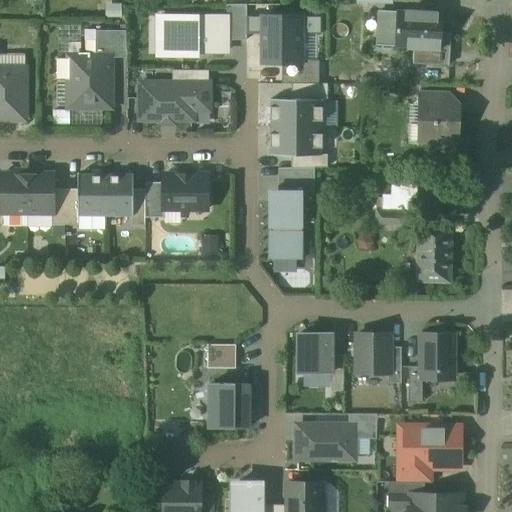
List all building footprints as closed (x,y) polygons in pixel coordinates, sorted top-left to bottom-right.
[(444,15),(400,12),(398,46),(442,48),(444,15)] [(247,16),(247,33),(262,33),(261,62),(302,63),(303,34),(321,34),(321,17),(247,16)] [(227,17),(159,17),(159,40),(166,40),(166,56),(197,56),(197,52),(227,52),(227,17)] [(126,31),(96,31),(96,57),(111,57),(111,58),(127,58),(126,31)] [(96,57),(70,57),(70,59),(58,59),(57,79),(69,79),(69,82),(69,106),(69,107),(111,107),(111,58),(111,57),(96,57)] [(174,74),(137,76),(138,122),(199,120),(199,109),(214,109),(212,65),(173,66),(174,74)] [(407,68),(371,66),(371,77),(406,78),(407,68)] [(0,68),(0,119),(1,120),(7,114),(25,114),(25,69),(0,68)] [(69,82),(57,81),(57,106),(69,106),(69,82)] [(328,84),(292,84),(291,99),(323,100),(323,101),(328,101),(328,84)] [(451,93),(422,92),(421,104),(451,105),(451,93)] [(291,99),(271,99),(270,107),(270,121),(270,127),(323,128),(323,101),(323,100),(291,99)] [(451,105),(421,104),(421,126),(426,126),(425,143),(459,144),(460,114),(453,105),(451,105)] [(323,128),(270,127),(270,134),(270,148),(270,155),(291,155),(322,156),(323,154),(323,128)] [(322,156),(291,155),(291,168),(314,168),(327,167),(327,154),(323,154),(322,156)] [(314,192),(314,168),(291,168),(278,168),(278,191),(302,191),(314,192)] [(28,174),(2,174),(2,189),(2,213),(3,213),(28,213),(28,174)] [(54,174),(28,174),(28,213),(52,214),(54,214),(54,189),(54,174)] [(106,174),(78,174),(78,189),(78,216),(79,216),(106,216),(106,174)] [(134,174),(106,174),(106,216),(132,217),(134,217),(134,189),(134,174)] [(208,175),(164,174),(164,182),(164,209),(165,209),(207,210),(208,175)] [(164,182),(146,182),(146,189),(146,218),(164,218),(165,209),(164,209),(164,182)] [(391,197),(378,197),(376,226),(410,227),(412,198),(416,199),(417,183),(392,182),(391,197)] [(66,189),(54,189),(54,214),(52,214),(52,225),(65,225),(66,189)] [(78,189),(66,189),(65,225),(79,225),(79,216),(78,216),(78,189)] [(146,189),(134,189),(134,217),(132,217),(132,225),(145,225),(146,218),(146,189)] [(278,191),(270,191),(270,226),(273,226),(273,232),(270,232),(270,258),(301,258),(302,191),(278,191)] [(451,226),(419,225),(418,272),(428,272),(427,282),(434,282),(433,283),(443,284),(444,282),(450,282),(451,226)] [(331,333),(300,333),(300,373),(331,373),(331,356),(331,333)] [(389,334),(357,334),(357,373),(388,374),(389,374),(389,347),(389,334)] [(453,334),(421,334),(421,367),(421,379),(422,379),(453,379),(453,334)] [(234,366),(235,343),(205,342),(204,365),(234,366)] [(401,347),(389,347),(389,374),(388,374),(388,383),(401,383),(401,347)] [(343,391),(343,356),(331,356),(331,373),(331,391),(343,391)] [(421,367),(409,367),(409,403),(422,403),(422,379),(421,379),(421,367)] [(253,373),(204,374),(205,430),(254,430),(253,373)] [(377,414),(349,414),(349,426),(354,426),(354,439),(376,439),(377,414)] [(349,426),(302,426),(301,436),(297,440),(297,458),(354,459),(354,439),(354,426),(349,426)] [(461,428),(405,428),(405,465),(405,466),(433,466),(461,466),(461,428)] [(433,466),(405,466),(405,465),(397,465),(397,482),(425,482),(433,482),(433,466)] [(183,484),(164,484),(163,511),(200,511),(200,496),(200,484),(194,484),(194,482),(183,482),(183,484)] [(248,485),(233,485),(232,511),(261,511),(261,505),(261,482),(247,482),(248,485)] [(322,511),(323,483),(287,482),(287,505),(286,511),(322,511)] [(397,482),(389,482),(389,495),(411,495),(411,494),(425,494),(425,482),(397,482)] [(425,494),(411,494),(411,495),(411,507),(408,507),(403,511),(465,511),(465,508),(461,508),(461,495),(425,494)] [(212,511),(212,496),(200,496),(200,511),(212,511)]
